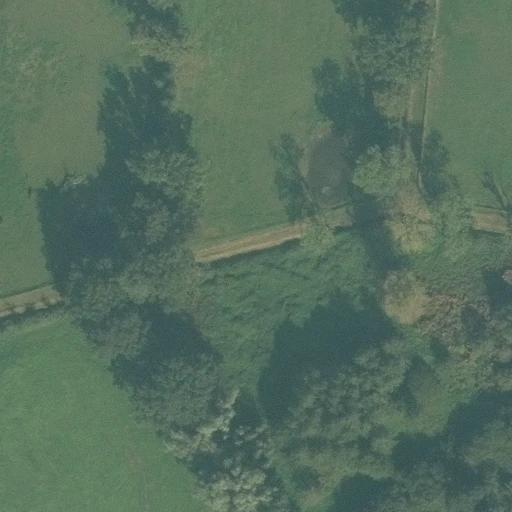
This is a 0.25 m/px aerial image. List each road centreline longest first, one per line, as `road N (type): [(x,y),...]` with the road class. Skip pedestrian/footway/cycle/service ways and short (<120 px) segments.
road 1 (track): [(0,312),(402,206)]
road 2 (track): [(423,0),(402,206)]
